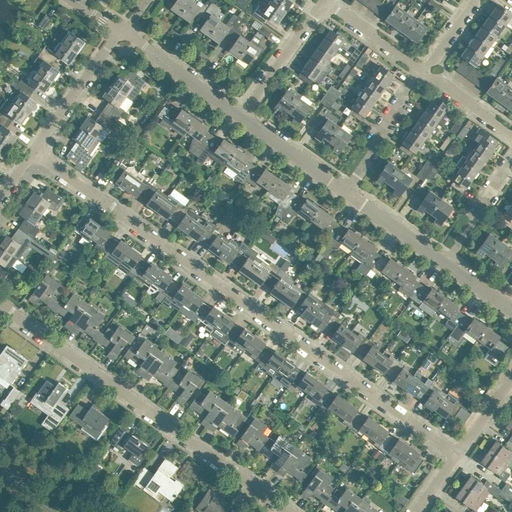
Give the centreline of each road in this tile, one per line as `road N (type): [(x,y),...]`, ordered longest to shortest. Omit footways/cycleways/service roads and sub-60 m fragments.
road 1 (residential): [(454,450),(33,150)]
road 2 (residential): [(294,511),(0,304)]
road 3 (residential): [(33,150),(119,32)]
road 4 (residential): [(344,187),(418,65)]
road 5 (residential): [(239,110),(126,29)]
road 6 (residential): [(239,110),(320,0)]
road 7 (residential): [(344,187),(239,110)]
road 8 (residential): [(446,259),(511,151)]
road 9 (residential): [(446,259),(344,187)]
